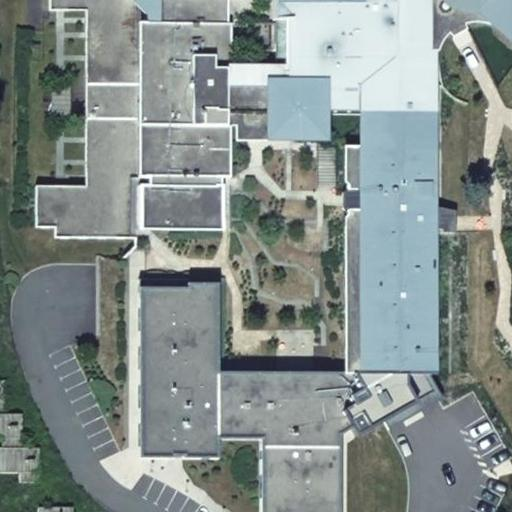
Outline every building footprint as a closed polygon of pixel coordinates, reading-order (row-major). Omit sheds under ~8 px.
[(371,404),(361,409),(420,511),(426,511),(493,474),(483,458),(478,463),(428,372),(427,84),(428,84),(428,52),(437,52),(440,43),(447,34),(450,38),(465,29),(463,24),(472,23),(483,24),(490,26),(494,21),(511,35),(511,0),(271,0),(271,19),(286,19),(285,68),(223,67),(224,0),(50,0),(50,9),(87,9),(87,184),(36,184),(36,226),(55,226),(55,236),(137,236),(137,228),(140,228),(140,221),(223,221),(223,127),(229,127),(229,115),(245,115),(245,127),(260,127),(260,115),(273,115),(273,127),(321,127),(322,112),(366,112),(366,147),(352,147),(352,187),(343,191),(343,205),(351,208),(349,372),(357,372),(371,404)] [(229,115),(229,127),(245,127),(245,115),(229,115)] [(260,115),(260,127),(273,127),(273,115),(260,115)] [(75,406),(110,407),(110,341),(92,340),(92,308),(57,307),(57,349),(75,349),(75,406)] [(18,480),(35,479),(36,447),(17,448),(16,415),(0,414),(0,471),(18,472),(18,480)] [(207,511),(231,511),(230,484),(197,483),(197,467),(163,465),(164,449),(131,449),(131,466),(140,465),(141,484),(174,483),(174,501),(207,501),(207,511)]
